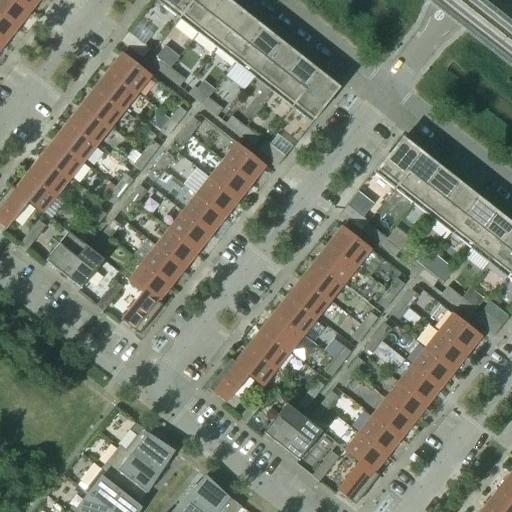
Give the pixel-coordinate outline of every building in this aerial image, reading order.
[(31,12),(16,0),(0,0),(0,14),(18,28),(31,12)] [(40,0),(16,0),(31,12),(40,0)] [(153,0),(178,20),(193,0),(153,0)] [(197,34),(224,0),(193,0),(178,20),(197,34)] [(216,49),(244,14),(237,8),(240,5),(232,0),(229,0),(228,1),(226,0),(224,0),(197,34),(216,49)] [(235,64),(263,29),(256,23),(258,20),(250,14),(250,13),(247,16),(244,14),(216,49),(235,64)] [(18,28),(0,14),(0,42),(4,45),(18,28)] [(254,79),(282,44),(275,38),(277,35),(268,28),(266,31),(263,29),(235,64),(254,79)] [(149,50),(127,33),(120,42),(142,59),(149,50)] [(273,94),(301,58),(294,53),(296,50),(287,43),(285,46),(282,44),(254,79),(273,94)] [(164,47),(156,58),(170,69),(178,59),(164,47)] [(151,77),(122,54),(108,72),(137,95),(151,77)] [(170,69),(156,58),(150,65),(164,76),(170,69)] [(291,109),(319,73),(312,68),(315,65),(306,58),(304,61),(301,58),(273,94),(291,109)] [(184,80),(170,69),(164,76),(178,88),(184,80)] [(137,95),(108,72),(94,89),(124,112),(137,95)] [(326,105),(339,89),(331,83),(334,80),(325,73),(322,76),(319,73),(291,109),(311,124),(326,106),(326,105)] [(208,99),(196,89),(194,87),(188,95),(202,106),(208,99)] [(124,112),(94,89),(81,106),(110,128),(124,112)] [(222,110),(208,99),(202,106),(216,117),(222,110)] [(110,128),(81,106),(68,123),(97,145),(110,128)] [(176,126),(186,113),(179,108),(169,120),(176,126)] [(245,128),(231,117),(225,125),(239,136),(245,128)] [(190,137),(200,124),(193,119),(183,131),(190,137)] [(167,138),(176,126),(169,120),(159,132),(167,138)] [(97,145),(68,123),(54,140),(83,163),(97,145)] [(260,140),(245,128),(239,136),(254,147),(260,140)] [(181,149),(190,137),(183,131),(173,143),(181,149)] [(394,190),(422,154),(415,149),(418,146),(409,139),(406,142),(403,139),(390,156),(387,154),(373,173),(394,190)] [(83,163),(54,140),(41,157),(70,179),(83,163)] [(149,160),(159,147),(152,142),(142,154),(149,160)] [(285,157),(266,142),(258,151),(278,166),(285,157)] [(251,185),(265,167),(236,144),(222,162),(251,185)] [(163,170),(173,158),(166,153),(156,165),(163,170)] [(140,172),(149,160),(142,154),(132,166),(140,172)] [(413,205),(441,169),(434,164),(437,161),(428,154),(425,157),(422,154),(394,190),(413,205)] [(70,179),(41,157),(28,173),(57,196),(70,179)] [(251,185),(222,162),(209,179),(238,202),(251,185)] [(154,183),(163,170),(156,165),(147,177),(154,183)] [(432,220),(460,184),(453,179),(456,176),(447,169),(447,168),(444,172),(441,169),(413,205),(432,220)] [(57,196),(28,173),(15,190),(11,186),(10,187),(43,214),(57,196)] [(123,193),(132,181),(125,175),(115,188),(123,193)] [(238,202),(209,179),(195,196),(225,219),(238,202)] [(451,234),(479,199),(472,194),(474,190),(466,184),(465,183),(463,187),(460,184),(432,220),(451,234)] [(137,204),(146,192),(139,186),(129,199),(137,204)] [(0,225),(6,231),(28,203),(43,214),(10,187),(0,200),(0,225)] [(113,206),(123,193),(115,188),(106,200),(113,206)] [(225,219),(195,196),(182,213),(211,236),(225,219)] [(470,249),(498,214),(491,208),(493,205),(484,198),(482,201),(479,199),(451,234),(470,249)] [(127,217),(137,204),(129,199),(120,211),(127,217)] [(368,223),(347,206),(339,215),(361,232),(368,223)] [(96,227),(106,215),(98,209),(89,222),(96,227)] [(211,236),(182,213),(169,230),(198,253),(211,236)] [(489,264),(511,234),(511,225),(510,223),(511,220),(503,213),(501,216),(498,214),(470,249),(489,264)] [(110,238),(120,226),(112,220),(103,233),(110,238)] [(35,239),(45,227),(38,221),(28,234),(35,239)] [(96,227),(89,222),(79,234),(86,240),(96,227)] [(371,250),(342,227),(328,245),(357,268),(371,250)] [(386,239),(372,228),(366,235),(380,247),(386,239)] [(198,253),(169,230),(155,247),(184,270),(198,253)] [(63,276),(86,247),(68,233),(45,262),(63,276)] [(100,251),(110,238),(103,233),(93,245),(100,251)] [(26,252),(35,239),(28,234),(18,246),(26,252)] [(507,279),(511,273),(511,234),(489,264),(507,279)] [(400,250),(386,239),(380,247),(394,258),(400,250)] [(357,268),(328,245),(314,262),(343,285),(357,268)] [(81,290),(104,261),(86,247),(63,276),(81,290)] [(184,270),(155,247),(142,264),(171,286),(184,270)] [(424,269),(409,258),(403,265),(418,276),(424,269)] [(343,285),(314,262),(301,279),(330,302),(343,285)] [(171,286),(142,264),(142,263),(128,281),(162,307),(162,306),(158,303),(171,286)] [(438,280),(424,269),(418,276),(432,288),(438,280)] [(330,302),(301,279),(288,296),(317,319),(330,302)] [(394,298),(404,285),(396,279),(387,292),(394,298)] [(139,336),(162,307),(128,281),(142,293),(120,321),(139,336)] [(112,300),(122,288),(115,282),(105,294),(112,300)] [(461,299),(447,287),(441,295),(455,306),(461,299)] [(408,308),(418,296),(410,291),(401,303),(408,308)] [(384,310),(394,298),(387,292),(377,304),(384,310)] [(103,312),(112,300),(105,294),(95,307),(103,312)] [(317,319),(288,296),(274,313),(303,336),(317,319)] [(476,310),(461,299),(455,306),(470,317),(476,310)] [(398,321),(408,308),(401,303),(391,315),(398,321)] [(501,327),(482,312),(474,321),(494,337),(501,327)] [(303,336),(274,313),(261,330),(290,353),(303,336)] [(367,331),(377,319),(370,313),(360,326),(367,331)] [(467,355),(481,337),(452,314),(438,332),(467,355)] [(382,343),(391,331),(384,325),(375,337),(382,343)] [(358,344),(367,331),(360,326),(350,338),(358,344)] [(290,353),(261,330),(247,347),(277,370),(290,353)] [(467,355),(438,332),(425,349),(454,372),(467,355)] [(372,355),(382,343),(375,337),(365,349),(372,355)] [(277,370),(247,347),(235,363),(231,360),(230,361),(263,387),(277,370)] [(340,365),(350,353),(343,347),(333,360),(340,365)] [(440,389),(454,372),(425,349),(411,366),(440,389)] [(355,376),(364,364),(357,358),(347,371),(355,376)] [(331,378),(340,365),(333,360),(324,372),(331,378)] [(226,404),(248,376),(263,388),(263,387),(230,361),(207,389),(226,404)] [(440,389),(411,366),(398,383),(427,406),(440,389)] [(345,389),(355,376),(347,371),(338,383),(345,389)] [(314,399),(323,387),(316,381),(306,394),(314,399)] [(427,406),(398,383),(385,400),(414,423),(427,406)] [(328,410),(337,398),(330,392),(321,405),(328,410)] [(304,411),(314,399),(306,394),(297,406),(304,411)] [(246,425),(265,400),(258,395),(238,419),(246,425)] [(414,423),(385,400),(371,417),(400,440),(414,423)] [(281,448),(304,418),(286,404),(263,434),(281,448)] [(318,422),(328,410),(321,405),(311,417),(318,422)] [(400,440),(371,417),(358,434),(387,457),(400,440)] [(299,462),(322,433),(304,418),(281,448),(299,462)] [(167,463),(174,453),(175,452),(147,434),(143,431),(136,425),(130,432),(137,437),(125,452),(119,447),(118,448),(157,479),(168,464),(167,463)] [(387,457),(358,434),(344,451),(378,477),(378,476),(374,473),(387,457)] [(157,479),(118,448),(101,469),(140,500),(146,493),(147,494),(155,481),(157,479)] [(378,477),(344,451),(344,452),(358,463),(336,491),(355,506),(378,477)] [(319,483),(338,458),(331,452),(311,477),(319,483)] [(140,500),(101,469),(84,491),(110,511),(134,511),(137,509),(135,507),(140,500)] [(511,472),(511,473),(498,490),(511,500),(511,472)] [(229,499),(213,484),(205,476),(196,486),(194,485),(183,499),(199,511),(237,511),(241,507),(233,502),(229,499)] [(511,511),(511,500),(498,490),(485,507),(491,511),(511,511)] [(110,511),(84,491),(83,492),(89,497),(77,511),(71,507),(67,511),(110,511)] [(199,511),(183,499),(181,502),(171,511),(199,511)]
